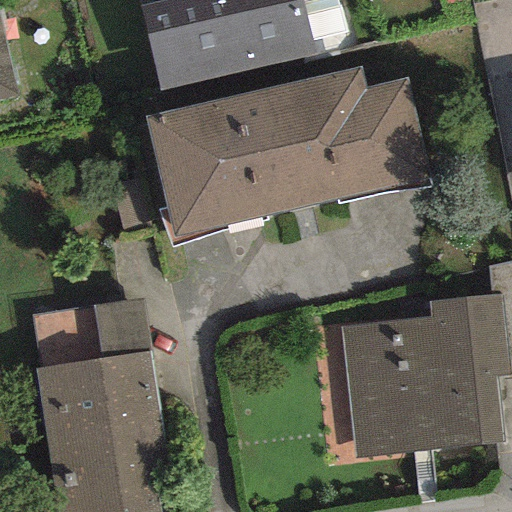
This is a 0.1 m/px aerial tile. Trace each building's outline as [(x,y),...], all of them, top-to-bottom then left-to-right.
[(163,0),(137,6),(158,91),(322,52),(320,40),(344,34),(336,0),(163,0)] [(0,99),(16,96),(0,26),(0,99)] [(359,66),(143,116),(172,238),(428,178),(405,81),(365,90),(359,66)] [(508,376),(500,296),(425,303),(427,318),(340,326),(353,459),(435,451),(435,453),(502,447),(495,377),(508,376)] [(31,316),(39,367),(147,350),(139,299),(31,316)] [(39,367),(33,368),(55,511),(172,511),(147,350),(39,367)]
